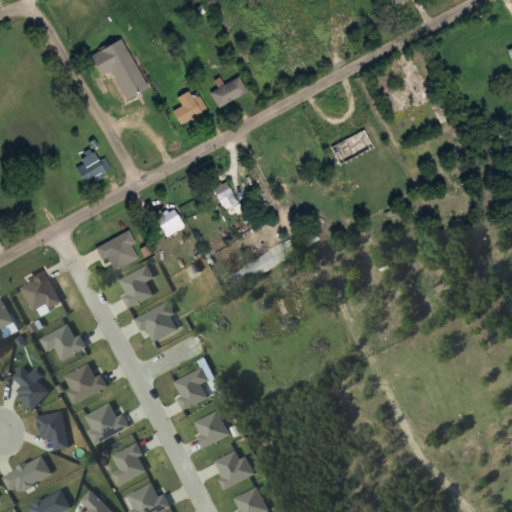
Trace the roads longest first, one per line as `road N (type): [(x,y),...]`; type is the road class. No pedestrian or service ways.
road 1 (residential): [(0,260),(480,0)]
road 2 (residential): [(46,235),(202,511)]
road 3 (residential): [(56,37),(139,183)]
